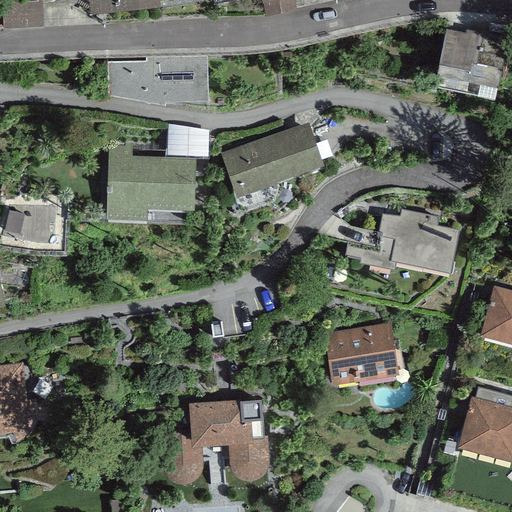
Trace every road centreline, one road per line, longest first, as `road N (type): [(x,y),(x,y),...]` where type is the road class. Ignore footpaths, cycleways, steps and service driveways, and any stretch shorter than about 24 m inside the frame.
road 1 (residential): [(0,98),(214,125),(348,102),(443,117),(461,141),(449,170),(435,178),(371,179),(341,190),(250,284),(0,333)]
road 2 (residential): [(511,10),(432,2),(257,33),(0,42)]
road 3 (residential): [(385,511),(388,487),(361,468),(342,470),(319,511)]
